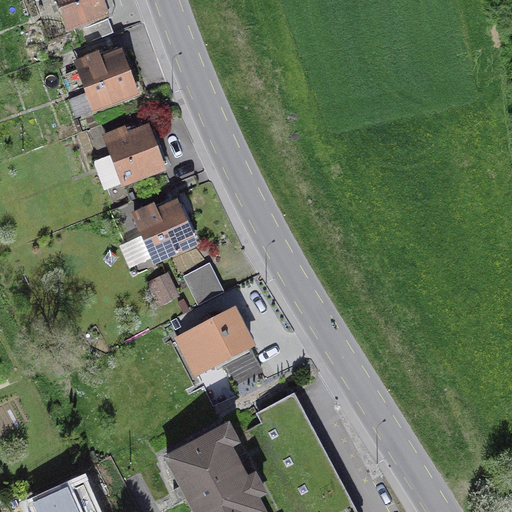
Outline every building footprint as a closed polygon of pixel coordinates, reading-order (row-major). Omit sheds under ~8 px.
[(103,15),(97,0),(54,0),(66,29),(103,15)] [(133,95),(118,54),(99,62),(96,55),(75,63),(87,95),(73,101),(78,115),(133,95)] [(161,170),(146,130),(126,137),(124,130),(103,138),(121,185),(161,170)] [(153,262),(192,245),(174,205),(155,214),(152,207),(132,216),(153,262)] [(208,273),(185,283),(196,307),(219,296),(208,273)] [(156,305),(173,298),(164,277),(147,284),(156,305)] [(210,324),(208,318),(199,323),(201,328),(176,341),(194,375),(247,347),(230,313),(210,324)] [(233,386),(259,373),(249,355),(224,368),(233,386)] [(345,511),(285,398),(261,411),(266,420),(259,424),(305,511),(345,511)] [(218,431),(165,459),(192,511),(250,511),(246,502),(254,498),(218,431)] [(79,511),(67,485),(31,502),(35,511),(79,511)]
